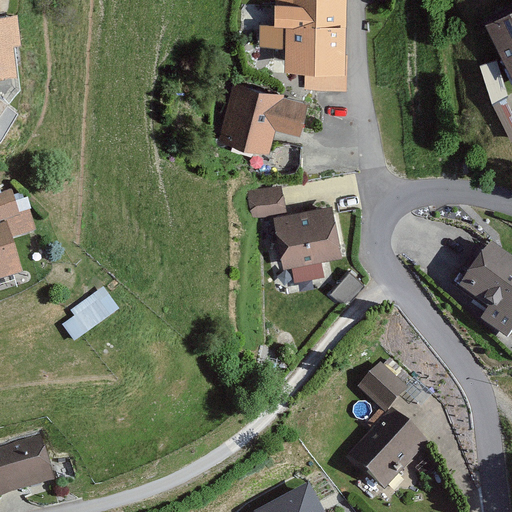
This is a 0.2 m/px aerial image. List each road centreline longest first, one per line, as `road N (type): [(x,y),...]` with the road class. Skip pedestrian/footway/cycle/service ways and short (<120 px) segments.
road 1 (residential): [(68,511),(161,484),(222,451),(273,410),(390,278)]
road 2 (residential): [(498,511),(481,398),(390,278)]
road 3 (residential): [(392,206),(370,145),(357,0)]
road 4 (unknown): [(494,482),(477,507),(466,504),(417,415)]
road 5 (unknown): [(382,186),(256,210)]
road 6 (residential): [(392,206),(444,190),(511,202)]
